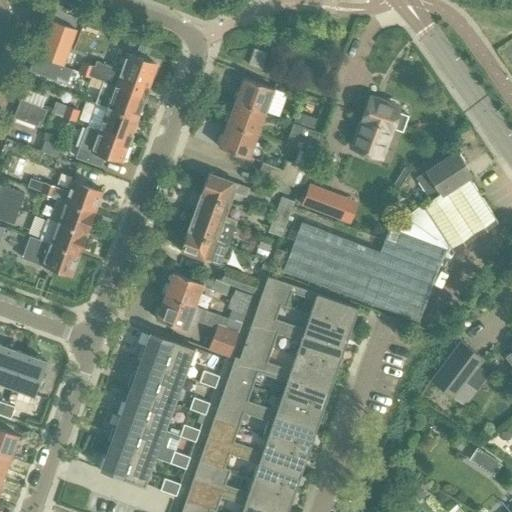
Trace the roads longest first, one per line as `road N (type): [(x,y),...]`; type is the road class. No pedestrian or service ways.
road 1 (residential): [(90,339),(199,48),(188,24),(124,0)]
road 2 (residential): [(386,313),(322,511)]
road 3 (residential): [(29,511),(90,339)]
road 4 (tertiary): [(511,146),(406,0)]
